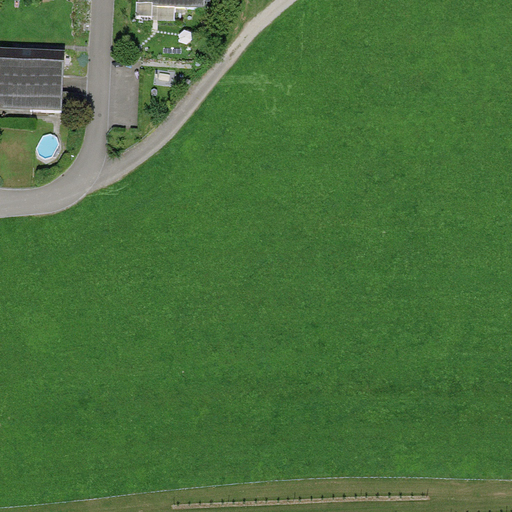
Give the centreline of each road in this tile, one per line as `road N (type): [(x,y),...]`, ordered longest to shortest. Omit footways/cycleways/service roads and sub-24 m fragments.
road 1 (residential): [(0,204),(41,203),(89,179),(99,137),(105,0)]
road 2 (track): [(89,179),(126,165),(289,0)]
